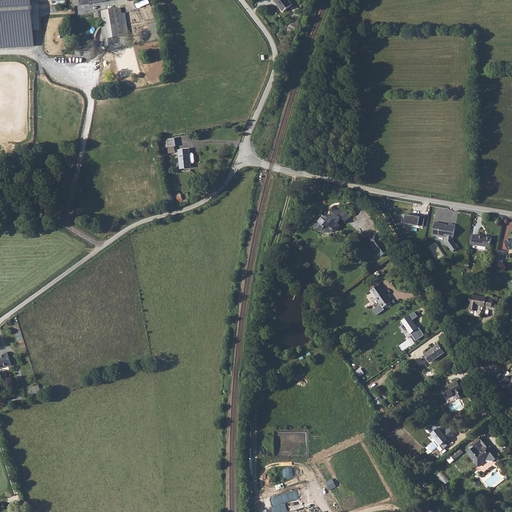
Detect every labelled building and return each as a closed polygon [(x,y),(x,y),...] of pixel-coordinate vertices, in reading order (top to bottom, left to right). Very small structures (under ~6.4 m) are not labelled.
[(30,0),(0,0),(0,49),(33,47),(30,0)] [(293,7),(287,0),(274,0),(273,1),(284,14),(293,7)] [(101,10),(105,39),(125,36),(121,8),(101,10)] [(162,137),(164,145),(171,143),(169,135),(162,137)] [(187,147),(175,148),(178,167),(189,166),(189,162),(191,162),(192,160),(191,152),(190,151),(187,151),(187,147)] [(343,220),(346,215),(337,209),(333,214),(334,216),(332,218),(330,217),(328,220),(325,217),(323,220),(320,217),(317,220),(320,222),(317,225),(320,227),(317,232),(322,235),(325,236),(331,235),(334,232),(337,234),(342,228),(338,226),(341,222),(339,221),(341,219),(343,220)] [(420,216),(407,214),(405,223),(419,225),(420,216)] [(435,222),(433,234),(438,235),(438,236),(446,238),(445,242),(453,252),(459,247),(457,243),(456,244),(453,240),(456,225),(449,223),(449,225),(447,225),(446,224),(435,222)] [(373,234),(368,238),(372,245),(380,239),(376,233),(374,235),(373,234)] [(480,236),(474,234),(472,244),(490,247),(492,236),(480,234),(480,236)] [(377,254),(379,258),(389,251),(387,247),(387,245),(386,243),(384,243),(381,239),(380,239),(372,245),(371,245),(374,250),(373,251),(375,254),(377,254)] [(436,242),(428,247),(434,256),(442,251),(436,242)] [(497,250),(496,265),(500,265),(500,262),(504,263),(505,250),(497,250)] [(376,287),(371,291),(375,297),(376,297),(381,304),(383,308),(388,305),(376,287)] [(490,308),(492,299),(470,294),(468,302),(470,303),(468,308),(474,310),(473,315),(478,316),(481,314),(482,311),(480,310),(482,306),(490,308)] [(383,308),(381,304),(373,310),(377,315),(385,310),(383,308)] [(410,315),(401,321),(410,334),(412,333),(419,328),(413,320),(418,317),(415,313),(410,316),(410,315)] [(419,328),(412,333),(417,340),(425,335),(420,327),(419,328)] [(430,362),(444,352),(438,344),(424,354),(430,362)] [(0,368),(13,365),(9,353),(5,354),(5,355),(0,356),(0,368)] [(511,372),(507,378),(503,375),(498,381),(504,386),(507,383),(511,388),(511,372)] [(456,393),(463,390),(458,381),(444,388),(448,397),(456,393)] [(28,396),(9,401),(10,404),(42,396),(39,385),(26,388),(28,396)] [(465,395),(463,390),(456,393),(459,398),(465,395)] [(371,397),(379,408),(384,405),(376,394),(371,397)] [(439,428),(432,433),(445,448),(451,443),(439,428)] [(498,459),(481,437),(468,447),(470,450),(467,453),(477,466),(486,459),(491,465),(498,459)] [(461,448),(446,461),(450,465),(464,452),(461,448)] [(445,484),(449,481),(442,472),(438,475),(445,484)] [(300,489),(270,497),(274,511),(285,511),(304,507),(300,489)]
